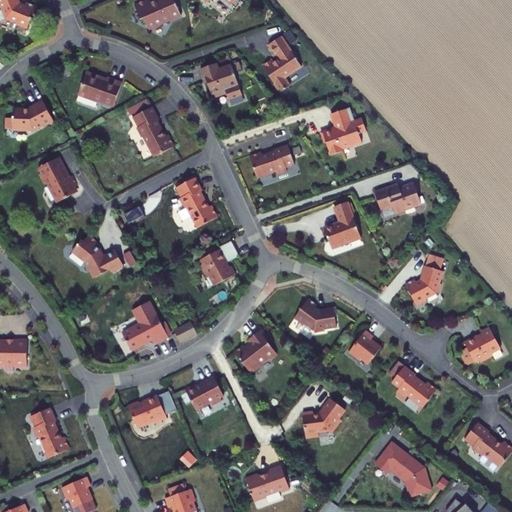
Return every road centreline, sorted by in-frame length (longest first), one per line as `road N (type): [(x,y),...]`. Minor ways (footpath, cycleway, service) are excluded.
road 1 (residential): [(267,261),(185,101),(138,63),(74,41)]
road 2 (residential): [(267,261),(365,300),(471,387)]
road 3 (residential): [(94,381),(77,372),(45,312),(0,260)]
road 4 (residential): [(94,381),(151,372),(210,340)]
